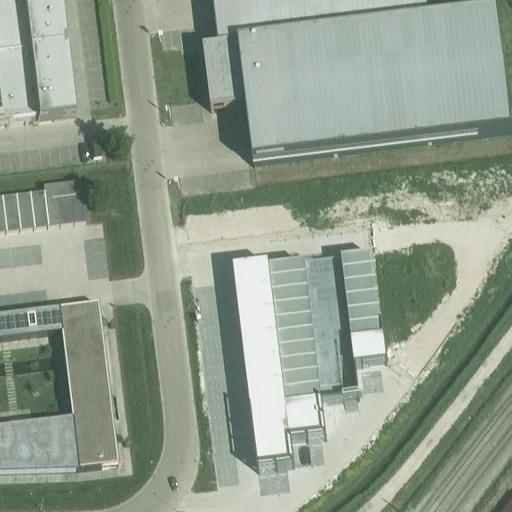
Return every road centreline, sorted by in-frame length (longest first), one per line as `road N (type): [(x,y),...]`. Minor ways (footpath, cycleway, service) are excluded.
road 1 (unclassified): [(137,511),(176,461),(176,405),(128,0)]
road 2 (residential): [(365,511),(511,334)]
